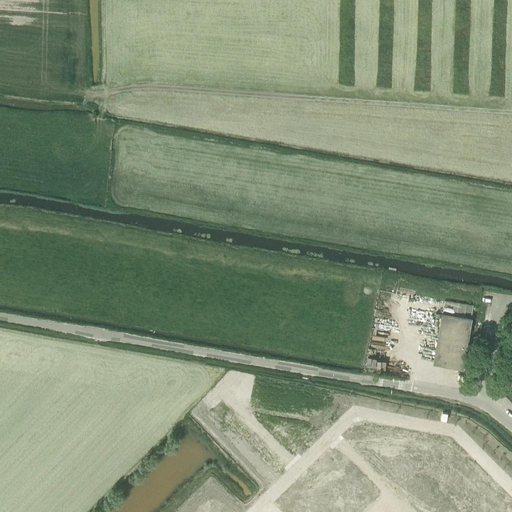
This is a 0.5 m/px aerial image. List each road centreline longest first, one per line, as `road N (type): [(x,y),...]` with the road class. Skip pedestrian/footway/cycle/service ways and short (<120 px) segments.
road 1 (track): [(102,111),(109,94),(129,84),(511,112)]
road 2 (tertiary): [(0,317),(392,384)]
road 3 (residential): [(295,472),(356,414),(452,429),(511,488)]
